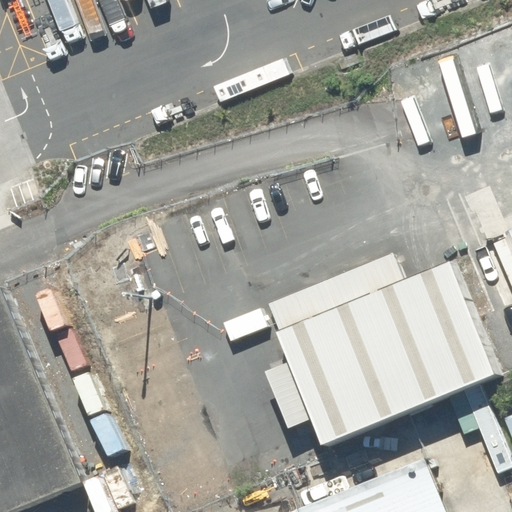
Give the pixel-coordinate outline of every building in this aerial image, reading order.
[(462,188),(442,196),(467,257),(486,249),(462,188)] [(511,231),(491,240),(511,290),(511,231)] [(268,304),(280,331),(405,280),(394,252),(268,304)] [(487,256),(468,264),(485,303),(504,295),(487,256)] [(280,331),(276,332),(323,450),(505,378),(456,259),(405,280),(280,331)] [(0,511),(15,511),(89,483),(9,287),(0,290),(0,511)] [(185,358),(221,341),(215,328),(179,345),(185,358)] [(237,381),(228,364),(196,381),(205,398),(237,381)] [(105,405),(89,413),(100,438),(116,430),(105,405)] [(307,505),(309,511),(456,511),(433,454),(307,505)]
